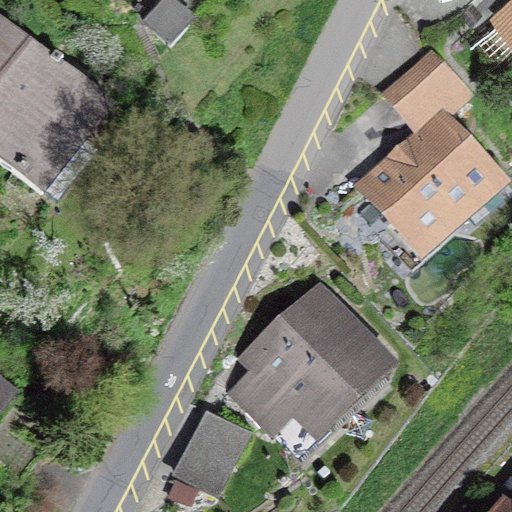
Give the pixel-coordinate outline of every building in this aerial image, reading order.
[(511,1),(500,12),(511,25),(511,1)] [(85,151),(72,140),(101,102),(59,68),(62,65),(55,60),(53,63),(1,22),(0,23),(0,164),(47,200),(85,151)] [(388,98),(422,137),(439,122),(441,125),(467,102),(431,61),(388,98)] [(439,122),(422,137),(362,189),(417,254),(494,186),(441,125),(439,122)] [(402,371),(322,282),(235,360),(252,378),(234,394),(298,464),(402,371)] [(0,409),(11,395),(0,386),(0,409)] [(175,481),(217,503),(250,439),(208,417),(175,481)]
